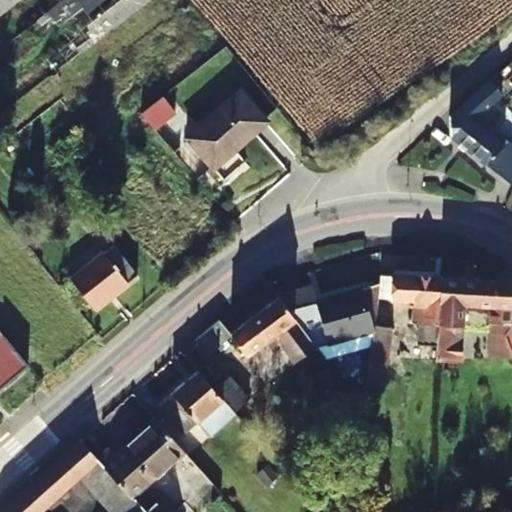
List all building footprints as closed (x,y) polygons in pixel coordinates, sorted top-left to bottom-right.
[(0,0),(0,14),(17,0),(0,0)] [(66,0),(0,52),(0,115),(149,0),(66,0)] [(182,7),(30,125),(62,165),(212,48),(182,7)] [(511,185),(511,143),(509,141),(505,146),(475,122),(505,95),(490,79),(450,114),(452,138),(511,185)] [(240,92),(186,140),(214,171),(235,151),(232,148),(265,119),(240,92)] [(138,115),(153,131),(168,119),(154,102),(138,115)] [(122,127),(136,144),(153,131),(138,115),(122,127)] [(138,276),(114,245),(70,280),(94,311),(138,276)] [(392,299),(395,276),(380,275),(379,285),(378,298),(392,299)] [(420,325),(418,346),(438,348),(441,278),(395,276),(392,299),(413,301),(412,324),(420,325)] [(511,306),(511,281),(441,278),(438,348),(437,360),(461,362),(465,305),(511,306)] [(322,357),(373,341),(375,326),(378,298),(379,285),(319,301),(314,285),(277,296),(279,299),(315,347),(321,355),(322,357)] [(315,347),(279,299),(230,335),(231,337),(246,357),(264,343),(267,346),(274,341),(293,364),(315,347)] [(231,337),(230,335),(219,321),(195,342),(209,357),(231,337)] [(373,341),(365,389),(384,392),(392,329),(375,326),(373,341)] [(511,326),(501,339),(509,357),(511,353),(511,326)] [(0,331),(0,389),(29,365),(0,331)] [(312,361),(332,389),(340,381),(322,357),(321,355),(312,361)] [(214,391),(198,373),(160,407),(186,436),(200,423),(212,437),(237,415),(235,413),(214,391)] [(214,391),(235,413),(251,399),(230,376),(214,391)] [(116,454),(111,449),(98,460),(132,499),(184,452),(155,420),(116,454)] [(40,511),(78,478),(98,460),(80,440),(0,511),(164,511),(157,503),(146,511),(40,511)] [(98,460),(78,478),(108,511),(144,511),(132,499),(98,460)]
